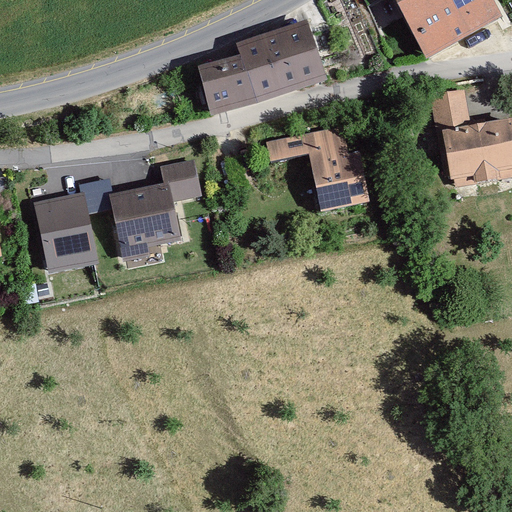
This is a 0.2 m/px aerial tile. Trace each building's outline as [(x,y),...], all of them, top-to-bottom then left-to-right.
[(391,0),(427,63),(503,21),(491,0),(391,0)] [(258,108),(328,86),(307,24),(237,48),(240,60),(198,71),(212,120),(258,108)] [(453,190),(511,180),(511,121),(486,126),(485,121),(470,123),(465,92),(431,98),(437,138),(442,137),(453,190)] [(321,215),(370,206),(359,156),(350,158),(344,129),(266,145),(270,166),(309,157),(321,215)] [(149,250),(183,241),(174,205),(202,198),(194,162),(160,169),(163,187),(110,198),(123,264),(151,259),(149,250)] [(84,195),(34,205),(49,277),(100,265),(84,195)]
